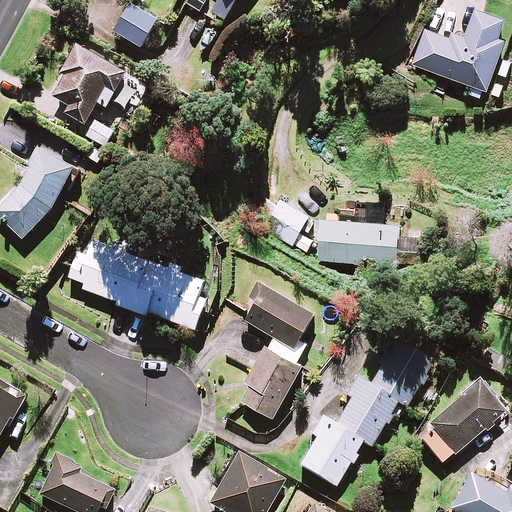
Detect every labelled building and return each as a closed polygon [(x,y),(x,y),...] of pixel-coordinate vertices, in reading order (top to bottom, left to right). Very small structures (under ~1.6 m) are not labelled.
[(243,0),(221,0),(212,16),(228,25),(243,0)] [(161,22),(134,5),(118,31),(146,48),(161,22)] [(472,97),(482,101),(486,93),(489,94),(507,44),(501,41),(507,24),(477,13),(465,46),(426,32),(414,67),(475,89),(472,97)] [(131,72),(81,46),(45,115),(65,125),(70,115),(90,125),(102,102),(112,108),(131,72)] [(119,133),(99,121),(90,136),(110,147),(119,133)] [(80,168),(45,148),(39,144),(26,168),(33,172),(29,180),(0,207),(0,210),(27,239),(57,209),(80,168)] [(312,218),(283,201),(266,229),(294,246),(312,218)] [(402,225),(324,220),(321,261),(398,266),(399,252),(429,254),(430,240),(401,238),(402,225)] [(129,253),(130,248),(116,243),(114,248),(95,241),(90,256),(80,253),(71,277),(88,283),(86,289),(120,301),(119,305),(150,316),(151,312),(201,330),(212,299),(203,296),(208,282),(183,273),(185,268),(174,264),(172,269),(129,253)] [(319,315),(263,282),(251,300),(258,304),(248,321),(277,337),(250,383),(254,385),(245,401),(276,419),(307,367),(299,363),(310,345),(303,341),(319,315)] [(431,378),(428,376),(435,365),(392,339),(386,349),(394,354),(373,388),(361,381),(350,398),(355,401),(339,428),(324,418),(313,437),(320,441),(304,467),(338,488),(352,466),(356,468),(362,458),(358,456),(365,444),(375,450),(402,405),(408,409),(421,387),(425,389),(431,378)] [(511,363),(511,360),(491,348),(481,363),(504,377),(511,363)] [(0,442),(12,422),(16,424),(30,400),(26,397),(0,382),(0,442)] [(507,414),(482,384),(420,437),(445,467),(507,414)] [(287,481),(241,455),(212,506),(216,508),(213,511),(273,511),(270,510),(287,481)] [(62,457),(42,496),(71,511),(70,511),(108,511),(110,509),(119,492),(71,468),(73,463),(62,457)] [(504,495),(473,477),(453,511),(452,511),(511,511),(511,489),(509,487),(504,495)]
